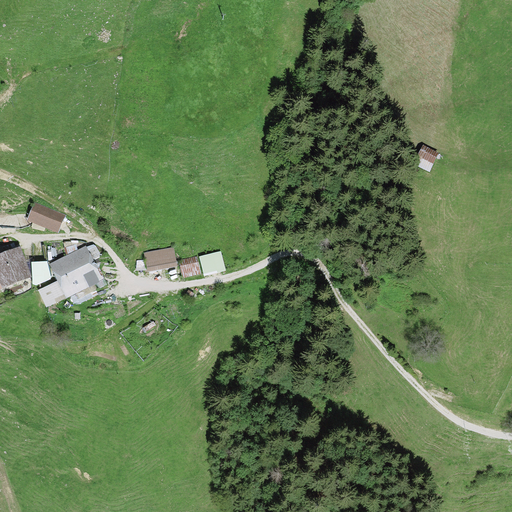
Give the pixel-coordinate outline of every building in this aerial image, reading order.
[(423,149),(416,165),(431,172),(438,156),(423,149)] [(64,218),(34,204),(26,221),(57,234),(64,218)] [(101,281),(86,249),(48,267),(55,283),(63,299),(101,281)] [(0,287),(27,279),(18,250),(0,255),(0,287)] [(172,250),(145,254),(148,271),(174,267),(172,250)] [(219,255),(196,259),(199,277),(222,273),(219,255)] [(196,259),(178,262),(182,280),(199,277),(196,259)] [(46,263),(30,263),(30,285),(46,285),(46,263)] [(63,299),(55,283),(36,292),(43,308),(63,299)]
